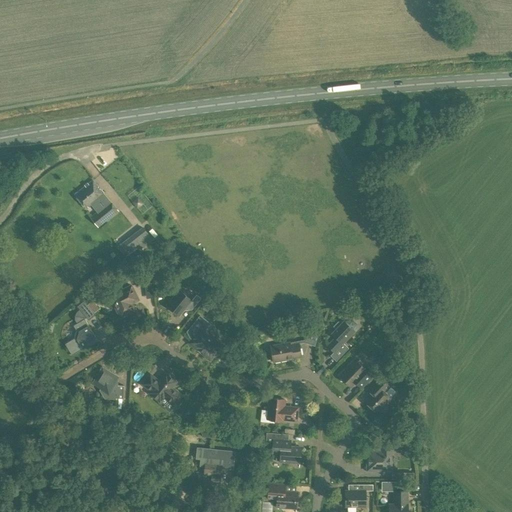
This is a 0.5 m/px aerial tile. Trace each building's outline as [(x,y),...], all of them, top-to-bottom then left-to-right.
[(110,202),(92,180),(75,195),(86,208),(96,200),(102,208),(110,202)] [(143,203),(138,197),(131,202),(137,209),(143,203)] [(135,260),(142,254),(140,251),(153,240),(142,227),(129,238),(138,249),(131,254),(135,260)] [(92,285),(104,276),(99,270),(87,279),(92,285)] [(146,299),(153,298),(151,283),(144,284),(146,299)] [(120,318),(134,311),(131,304),(138,300),(131,286),(109,296),(120,318)] [(192,300),(179,290),(167,305),(179,316),(187,306),(192,309),(201,298),(197,294),(192,300)] [(210,298),(205,303),(211,307),(220,315),(224,310),(210,298)] [(88,320),(93,316),(95,315),(84,301),(77,306),(88,320)] [(216,356),(217,356),(219,354),(219,352),(218,351),(218,350),(222,345),(206,332),(212,325),(200,315),(191,327),(197,332),(189,342),(210,359),(213,356),(216,356)] [(71,355),(96,340),(84,319),(73,326),(76,330),(74,338),(64,344),(71,355)] [(354,331),(344,321),(343,323),(342,322),(338,322),(338,328),(332,334),(336,338),(328,346),(334,352),(330,356),(336,361),(349,348),(343,343),(354,331)] [(308,331),(304,342),(314,345),(318,333),(308,330),(308,331)] [(290,345),(290,342),(270,346),(273,362),(301,356),(299,343),(290,345)] [(360,377),(366,383),(374,374),(368,369),(367,371),(355,359),(339,375),(341,377),(341,381),(345,381),(351,387),(360,377)] [(123,399),(124,386),(118,385),(114,383),(118,377),(102,368),(93,384),(102,389),(101,390),(106,398),(115,398),(115,409),(121,409),(122,399),(123,399)] [(170,374),(168,375),(166,372),(159,381),(150,374),(142,384),(151,391),(149,393),(155,397),(158,393),(174,405),(182,395),(172,387),(176,381),(174,379),(174,378),(174,376),(172,374),(170,374)] [(384,412),(385,411),(385,410),(386,410),(386,409),(386,408),(386,407),(385,406),(385,405),(384,405),(390,398),(384,393),(390,386),(380,377),(369,388),(373,393),(364,402),(376,413),(378,411),(379,411),(380,412),(381,412),(382,412),(383,412),(384,412)] [(297,421),(299,408),(285,406),(286,400),(269,398),(267,419),(283,421),(283,420),(297,421)] [(222,411),(214,410),(213,422),(218,423),(219,419),(221,419),(222,411)] [(226,434),(202,430),(201,437),(225,440),(226,434)] [(300,463),(301,447),(288,446),(288,434),(266,433),(265,445),(273,446),(272,453),(276,453),(276,461),(280,461),(280,462),(300,463)] [(391,470),(391,446),(372,446),(372,452),(369,452),(369,465),(372,465),(372,471),(391,470)] [(197,448),(195,459),(206,460),(204,475),(213,476),(212,481),(220,481),(221,469),(233,470),(235,451),(197,448)] [(398,481),(381,480),(381,489),(398,489),(398,481)] [(296,509),(298,493),(285,492),(285,485),(269,484),(268,499),(277,499),(276,507),(296,509)] [(356,511),(356,507),(366,507),(365,491),(373,491),(373,484),(358,485),(358,491),(345,491),(345,507),(348,507),(347,511),(356,511)] [(388,511),(407,511),(407,491),(393,491),(393,505),(389,505),(388,511)]
